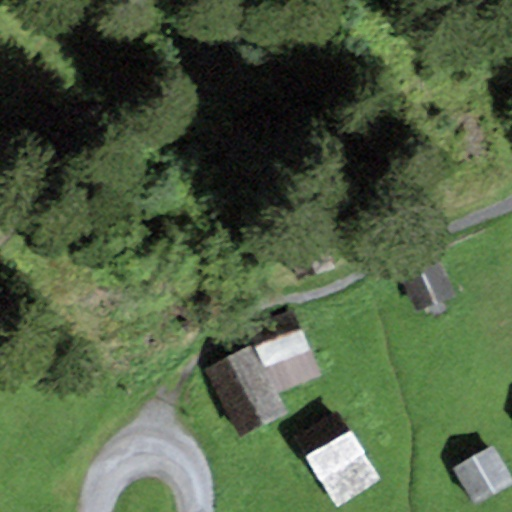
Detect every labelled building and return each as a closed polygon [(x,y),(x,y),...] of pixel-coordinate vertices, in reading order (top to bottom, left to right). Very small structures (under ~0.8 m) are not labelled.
[(268,244),(296,279),(330,252),(301,217),(268,244)] [(397,281),(427,325),(456,305),(427,261),(397,281)] [(256,457),(291,441),(278,413),(319,395),(297,348),(221,383),(256,457)] [(303,449),(342,511),(347,511),(387,488),(346,423),(303,449)] [(468,484),(486,511),(511,511),(511,479),(502,463),(468,484)]
